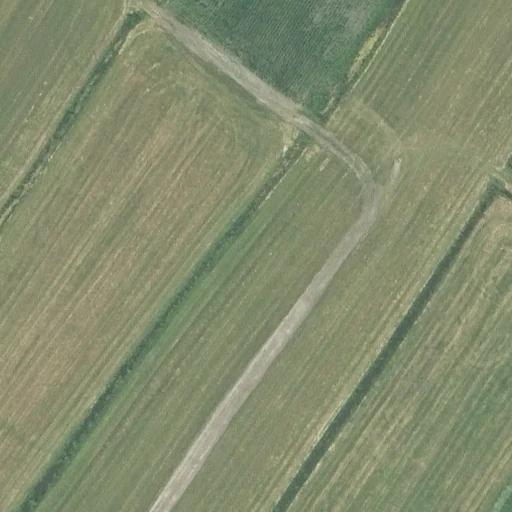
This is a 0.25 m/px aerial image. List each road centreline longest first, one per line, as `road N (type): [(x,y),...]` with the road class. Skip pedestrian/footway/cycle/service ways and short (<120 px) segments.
road 1 (track): [(370,214),(164,511)]
road 2 (track): [(138,0),(365,174),(370,214)]
road 3 (track): [(370,214),(404,172),(454,162),(511,181)]
